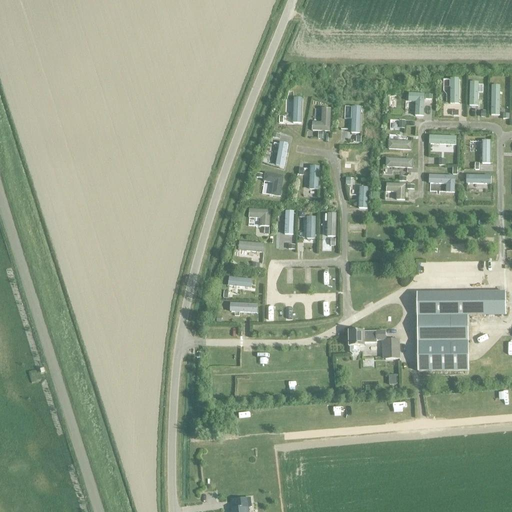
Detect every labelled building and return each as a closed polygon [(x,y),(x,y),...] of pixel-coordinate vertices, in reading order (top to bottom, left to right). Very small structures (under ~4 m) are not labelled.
[(443,85),(443,107),(452,107),(453,85),(443,85)] [(471,110),(472,91),(464,90),(463,109),(471,110)] [(486,120),(495,120),(495,91),(485,91),(486,120)] [(415,115),(424,116),(425,93),(409,93),(409,101),(416,102),(415,115)] [(298,103),(281,102),(279,127),(296,127),(298,103)] [(330,110),(322,110),(321,124),(312,123),(312,132),(329,133),(330,110)] [(355,137),(356,111),(346,111),(345,137),(355,137)] [(481,157),(490,157),(490,137),(481,137),(481,157)] [(448,142),(425,141),(424,149),(427,149),(426,155),(447,156),(448,142)] [(284,168),(288,145),(279,144),(275,167),(284,168)] [(364,155),(350,155),(351,177),(364,177),(364,155)] [(407,173),(407,162),(380,162),(380,173),(407,173)] [(304,193),(316,193),(316,170),(304,170),(304,193)] [(283,178),(265,175),(264,183),(274,185),(272,197),(280,198),(283,178)] [(455,177),(430,176),(430,184),(446,185),(446,193),(454,193),(455,177)] [(405,186),(387,185),(386,193),(396,194),(396,201),(405,202),(405,186)] [(270,213),(249,212),(249,220),(261,220),(260,228),(269,228),(270,213)] [(280,239),(290,239),(289,216),(280,216),(280,239)] [(308,243),(309,221),(301,221),(300,243),(308,243)] [(490,234),(468,237),(469,243),(491,240),(490,234)] [(237,253),(263,251),(262,241),(242,243),(242,247),(237,247),(237,253)] [(350,242),(351,250),(363,249),(363,241),(350,242)] [(336,284),(336,270),(325,270),(325,284),(336,284)] [(505,293),(477,293),(417,294),(418,372),(468,371),(467,316),(506,316),(505,293)] [(256,308),(256,299),(229,299),(229,311),(238,311),(238,308),(256,308)] [(364,333),(349,333),(349,348),(350,348),(350,353),(352,355),(357,355),(359,353),(359,348),(364,348),(364,344),(376,344),(376,341),(381,341),(381,344),(385,344),(385,341),(385,333),(376,333),(364,333)] [(385,341),(385,344),(385,360),(399,360),(399,344),(395,344),(395,341),(385,341)] [(303,357),(314,357),(314,347),(303,347),(303,357)] [(487,362),(487,372),(498,372),(498,362),(487,362)] [(310,377),(310,389),(320,389),(320,377),(310,377)] [(490,400),(501,400),(501,389),(490,389),(490,400)] [(429,394),(429,411),(438,411),(437,394),(429,394)] [(404,398),(396,397),(395,406),(403,406),(404,398)] [(384,417),(384,402),(373,402),(373,418),(384,417)] [(294,405),(285,405),(286,416),(294,416),(294,405)] [(306,413),(316,414),(317,405),(306,405),(306,413)] [(215,489),(202,489),(202,500),(215,500),(215,489)] [(234,509),(231,509),(231,511),(249,511),(249,507),(251,507),(251,499),(233,501),(234,509)]
